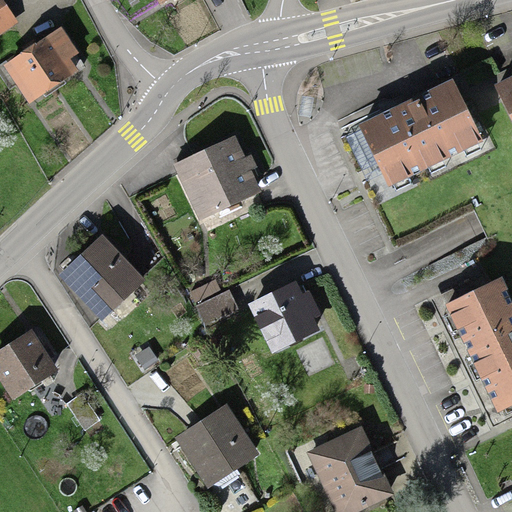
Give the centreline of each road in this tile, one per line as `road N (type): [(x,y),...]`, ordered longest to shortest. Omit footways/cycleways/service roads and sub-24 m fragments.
road 1 (residential): [(259,46),(274,122),(458,511)]
road 2 (secondary): [(0,263),(168,92)]
road 3 (secondary): [(277,42),(456,0)]
